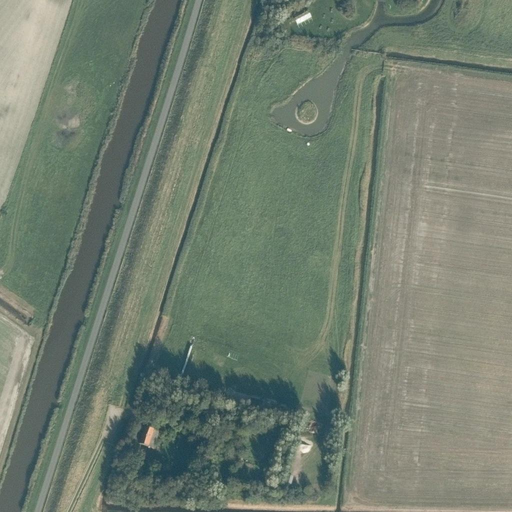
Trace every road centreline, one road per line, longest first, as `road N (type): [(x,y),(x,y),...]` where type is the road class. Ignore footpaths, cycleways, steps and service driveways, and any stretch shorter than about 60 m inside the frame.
road 1 (unclassified): [(37,511),(198,0)]
road 2 (track): [(84,0),(22,193),(12,260),(0,274)]
